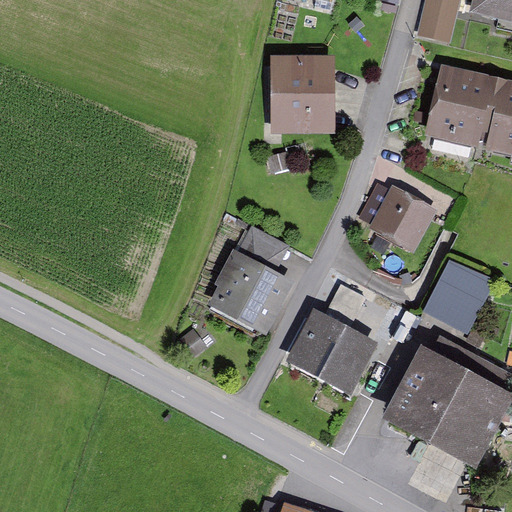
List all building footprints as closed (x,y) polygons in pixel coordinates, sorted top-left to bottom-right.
[(458,1),(455,0),(427,0),(420,32),(449,38),(458,1)] [(511,0),(476,0),(474,11),(511,19),(511,0)] [(324,67),(281,67),(282,125),(324,125),(325,100),(331,100),(331,85),(324,85),(324,67)] [(474,81),(448,75),(435,132),(478,142),(481,126),(493,129),(489,145),(511,149),(511,93),(502,91),(500,97),(489,94),(491,88),(474,84),(474,81)] [(430,212),(395,193),(376,228),(411,247),(430,212)] [(234,260),(234,259),(223,280),(228,283),(219,301),(220,301),(214,312),(231,321),(236,310),(246,316),(241,326),(258,335),(263,324),(264,325),(285,286),(272,279),(289,247),(252,227),(234,260)] [(491,284),(450,263),(426,310),(467,331),(491,284)] [(369,346),(318,319),(297,358),(348,385),(369,346)] [(428,361),(426,360),(393,422),(412,432),(416,425),(433,435),(430,441),(468,462),(501,400),(499,399),(510,379),(439,341),(428,361)]
